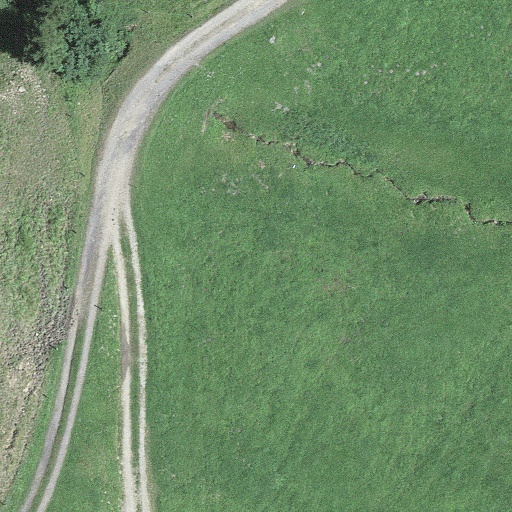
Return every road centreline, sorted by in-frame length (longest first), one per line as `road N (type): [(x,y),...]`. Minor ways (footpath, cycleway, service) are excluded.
road 1 (track): [(262,0),(198,44),(129,123),(29,511)]
road 2 (track): [(114,168),(133,282),(139,511)]
